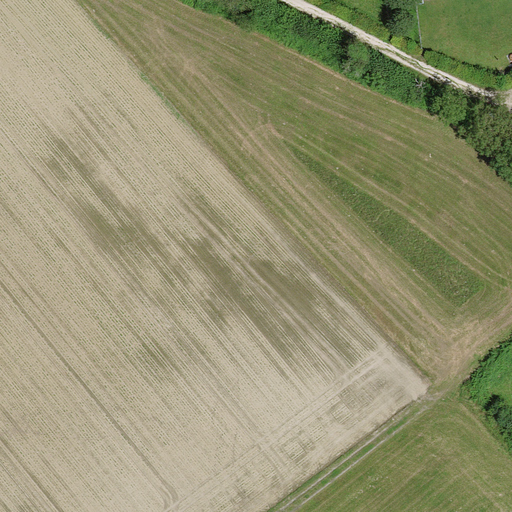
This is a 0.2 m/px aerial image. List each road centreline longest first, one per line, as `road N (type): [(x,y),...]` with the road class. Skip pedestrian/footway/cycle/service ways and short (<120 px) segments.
road 1 (track): [(511,101),(289,0)]
road 2 (track): [(265,511),(452,364)]
